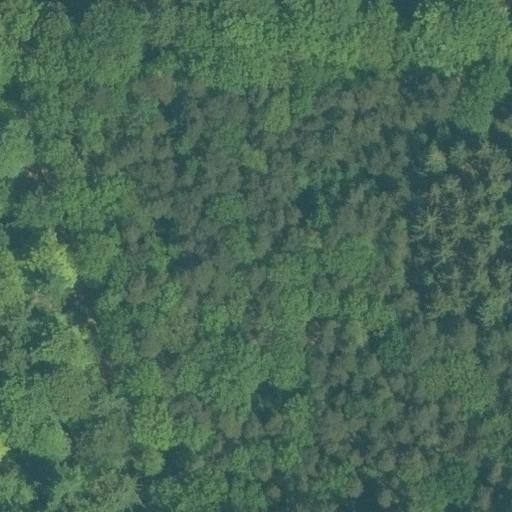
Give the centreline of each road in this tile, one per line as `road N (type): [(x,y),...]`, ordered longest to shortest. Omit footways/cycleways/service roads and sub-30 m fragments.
road 1 (track): [(153,511),(9,60),(0,1)]
road 2 (track): [(0,60),(511,69)]
